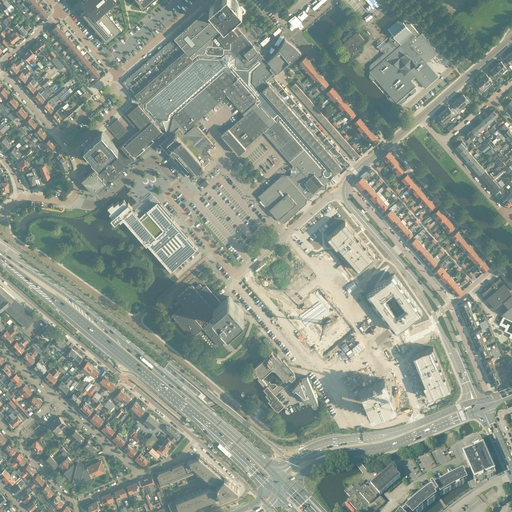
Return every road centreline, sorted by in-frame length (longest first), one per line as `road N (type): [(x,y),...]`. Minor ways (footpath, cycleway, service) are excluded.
road 1 (primary): [(278,478),(79,306),(0,251)]
road 2 (primary): [(0,258),(270,488)]
road 3 (tertiary): [(272,445),(0,238)]
road 4 (residential): [(0,274),(195,438)]
road 5 (residential): [(213,250),(168,197),(177,185),(157,162),(144,163),(97,203),(72,199)]
road 6 (tertiary): [(479,403),(312,451)]
road 7 (residential): [(391,367),(284,235)]
road 8 (residential): [(358,169),(276,75),(307,48)]
road 9 (residential): [(392,141),(497,263)]
road 10 (tertiary): [(330,456),(394,444),(479,403)]
road 11 (residential): [(392,141),(307,48)]
